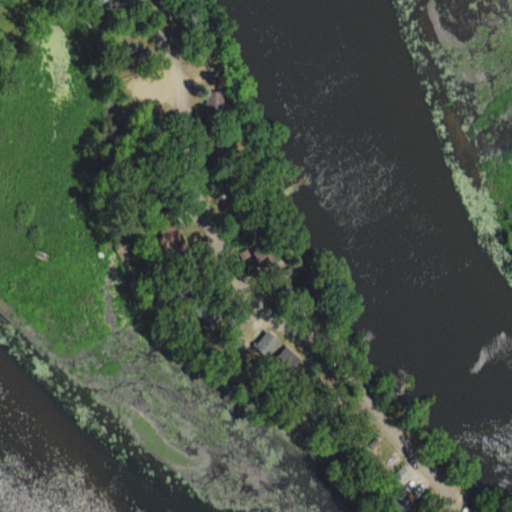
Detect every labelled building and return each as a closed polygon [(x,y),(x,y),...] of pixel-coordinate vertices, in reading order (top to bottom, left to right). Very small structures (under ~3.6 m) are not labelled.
[(115,5),(111,0),(89,0),(99,15),(115,5)] [(200,35),(194,14),(181,18),(186,39),(200,35)] [(220,114),(220,91),(205,91),(205,114),(220,114)] [(232,333),(248,318),(238,309),(223,323),(232,333)] [(277,344),(264,332),(250,348),(263,360),(277,344)] [(296,357),(281,348),(271,365),(285,374),(296,357)] [(399,489),(411,479),(400,467),(389,476),(399,489)] [(402,511),(409,505),(397,492),(382,507),(387,511),(402,511)]
